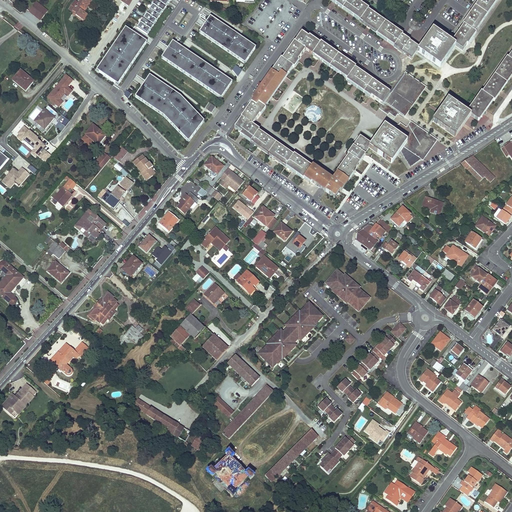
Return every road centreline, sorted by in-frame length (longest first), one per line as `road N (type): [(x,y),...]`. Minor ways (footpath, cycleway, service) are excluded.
road 1 (tertiary): [(0,388),(185,170)]
road 2 (unclassified): [(185,170),(0,1)]
road 3 (residential): [(303,16),(377,78),(397,73),(396,55),(313,1)]
road 4 (residential): [(324,447),(347,417),(325,375),(381,321),(426,316)]
road 5 (tertiary): [(337,233),(511,121)]
road 6 (residential): [(210,371),(337,233)]
road 7 (residential): [(475,442),(404,385),(403,357),(426,316)]
road 8 (residential): [(215,144),(303,16)]
road 9 (tertiary): [(215,144),(337,233)]
road 10 (tertiary): [(337,233),(426,316)]
